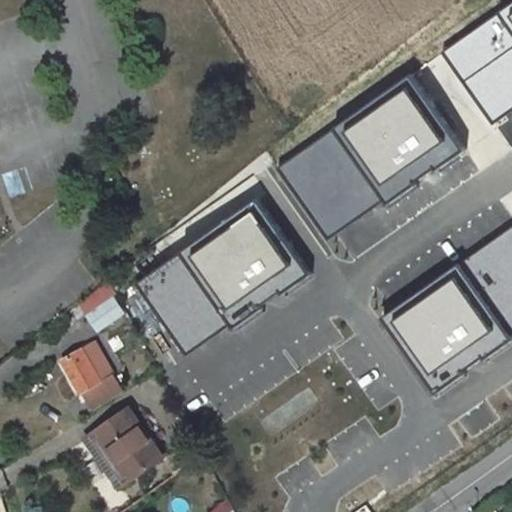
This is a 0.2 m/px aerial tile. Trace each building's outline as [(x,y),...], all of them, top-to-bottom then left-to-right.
[(511,112),(511,4),(442,53),(493,126),(511,112)] [(463,147),(412,75),(275,170),(325,242),(463,147)] [(9,196),(21,192),(15,172),(3,176),(9,196)] [(307,274),(254,196),(132,279),(185,357),(307,274)] [(511,336),(511,224),(379,321),(432,394),(511,336)] [(78,305),(100,334),(131,312),(109,282),(78,305)] [(90,351),(87,346),(55,365),(77,401),(85,415),(117,395),(90,351)] [(163,457),(128,407),(86,436),(121,486),(163,457)] [(373,447),(346,461),(367,500),(394,486),(373,447)]
